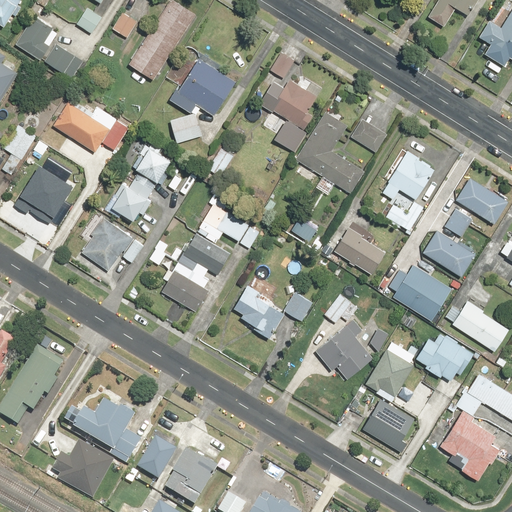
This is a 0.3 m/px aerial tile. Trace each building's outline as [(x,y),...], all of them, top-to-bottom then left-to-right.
[(0,0),(0,20),(9,26),(24,0),(0,0)] [(178,0),(171,0),(132,62),(157,78),(199,13),(178,0)] [(436,0),(425,18),(441,29),(453,11),(466,19),(478,0),(436,0)] [(511,5),(498,28),(486,21),(475,38),(487,45),(481,54),(501,66),(506,57),(511,61),(511,5)] [(104,15),(90,7),(79,24),(94,33),(104,15)] [(124,12),(115,28),(130,37),(139,22),(124,12)] [(37,15),(18,42),(44,60),(61,33),(55,29),(56,28),(37,15)] [(58,42),(47,60),(75,78),(86,60),(58,42)] [(0,46),(0,90),(0,91),(14,67),(0,59),(0,54),(4,49),(0,46)] [(283,51),(272,68),(285,77),(296,60),(283,51)] [(223,66),(203,53),(183,84),(181,83),(172,97),(194,111),(199,102),(216,113),(238,79),(222,68),(223,66)] [(276,80),(262,103),(288,118),(277,138),(298,151),(310,130),(307,128),(316,112),(311,110),(321,94),(292,77),(287,86),(276,80)] [(73,98),(56,123),(97,151),(104,140),(117,149),(132,127),(119,118),(112,128),(97,118),(99,115),(73,98)] [(327,110),(297,158),(354,193),(368,170),(334,149),(350,124),(327,110)] [(198,111),(172,118),(179,141),(205,134),(198,111)] [(364,117),(352,135),(378,152),(390,134),(364,117)] [(20,124),(5,146),(13,151),(3,167),(13,174),(38,136),(20,124)] [(138,218),(174,158),(148,142),(135,165),(138,167),(128,184),(123,181),(108,208),(122,216),(125,211),(138,218)] [(234,156),(221,148),(207,169),(219,177),(234,156)] [(438,167),(409,149),(383,191),(395,198),(401,188),(419,199),(438,167)] [(37,162),(16,197),(57,222),(78,186),(37,162)] [(471,176),(457,198),(496,222),(510,199),(471,176)] [(176,268),(163,289),(197,310),(210,289),(205,286),(210,278),(205,275),(210,268),(219,273),(232,252),(217,243),(225,229),(253,246),(262,231),(250,224),(251,222),(227,208),(231,201),(216,192),(210,200),(215,203),(199,230),(208,235),(207,236),(199,231),(186,253),(199,261),(189,276),(176,268)] [(408,211),(394,203),(387,217),(411,230),(425,205),(415,199),(408,211)] [(457,206),(445,224),(463,236),(475,218),(457,206)] [(96,235),(84,250),(110,269),(125,249),(128,250),(125,255),(134,261),(146,244),(106,215),(93,233),(96,235)] [(351,226),(336,249),(373,272),(388,250),(351,226)] [(477,252),(439,228),(424,251),(463,275),(477,252)] [(511,241),(509,239),(501,251),(511,257),(511,241)] [(164,251),(167,245),(160,240),(149,257),(160,264),(167,253),(164,251)] [(448,294),(402,266),(390,286),(436,314),(448,294)] [(273,336),(288,310),(271,301),(273,297),(249,283),(236,306),(246,312),(243,316),(252,322),(251,324),(273,336)] [(336,325),(343,316),(348,320),(358,308),(341,294),(324,314),(336,325)] [(468,300),(454,322),(496,349),(511,328),(468,300)] [(356,319),(318,348),(333,368),(339,364),(348,376),(374,357),(357,335),(364,329),(356,319)] [(384,321),(380,328),(379,327),(369,342),(378,353),(384,344),(390,334),(388,333),(392,327),(384,321)] [(0,327),(0,378),(0,379),(8,365),(4,363),(18,338),(0,327)] [(432,336),(418,357),(429,363),(427,366),(443,376),(445,374),(453,379),(459,371),(463,373),(477,352),(448,334),(447,336),(441,333),(437,340),(432,336)] [(66,360),(39,344),(0,408),(0,411),(21,424),(31,406),(36,409),(47,391),(51,393),(60,377),(57,376),(66,360)] [(378,391),(381,387),(394,395),(412,365),(405,361),(408,357),(388,345),(365,383),(378,391)] [(511,391),(480,371),(469,388),(466,386),(456,403),(474,414),(483,400),(511,417),(511,391)] [(74,405),(65,419),(114,447),(111,452),(128,462),(143,437),(128,429),(137,413),(107,395),(97,411),(87,405),(84,411),(74,405)] [(414,418),(381,398),(362,428),(395,448),(414,418)] [(464,409),(443,443),(455,451),(450,459),(481,478),(500,448),(494,444),(499,435),(473,420),(475,416),(464,409)] [(161,478),(179,447),(158,435),(139,466),(161,478)] [(62,472),(59,477),(94,497),(116,459),(81,439),(71,456),(63,452),(54,467),(62,472)] [(188,445),(165,484),(199,503),(221,464),(188,445)] [(140,473),(132,467),(125,479),(133,484),(140,473)] [(304,511),(265,490),(252,511),(304,511)] [(240,511),(246,503),(228,492),(218,510),(222,511),(240,511)] [(183,511),(162,499),(153,511),(183,511)]
